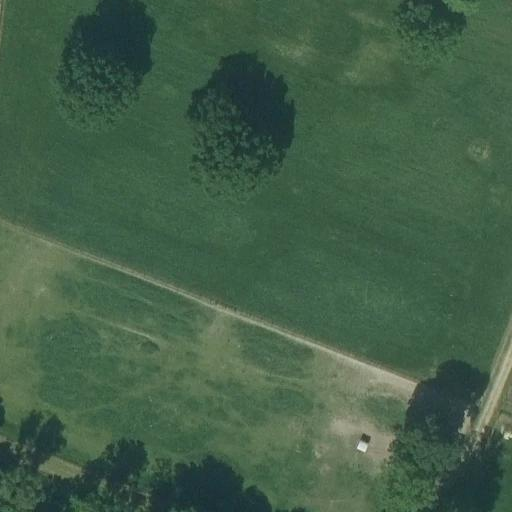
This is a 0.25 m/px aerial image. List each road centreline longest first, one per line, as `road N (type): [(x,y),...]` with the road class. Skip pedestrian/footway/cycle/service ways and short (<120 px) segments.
road 1 (track): [(418,511),(473,446),(511,353)]
road 2 (track): [(157,511),(0,450)]
